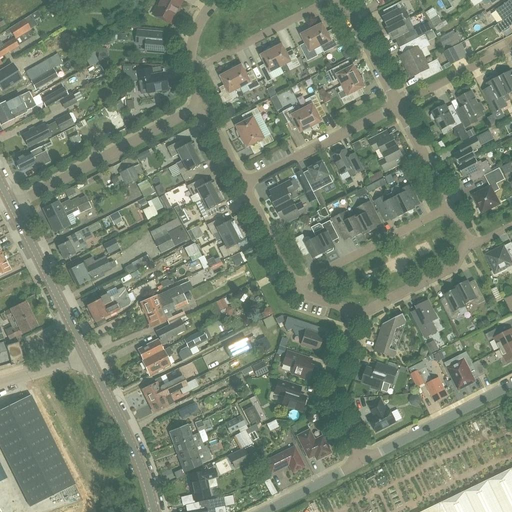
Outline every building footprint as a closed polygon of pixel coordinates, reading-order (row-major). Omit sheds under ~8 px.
[(74,0),(60,0),(71,15),(80,9),(74,0)] [(160,0),(160,2),(158,3),(156,7),(157,8),(157,9),(154,15),(172,24),(177,15),(175,14),(182,0),(160,0)] [(511,0),(510,0),(496,11),(503,21),(511,14),(511,0)] [(386,16),(383,17),(389,27),(389,28),(405,20),(410,17),(404,7),(405,6),(402,1),(391,6),(394,12),(386,16)] [(434,27),(442,22),(433,8),(427,11),(430,15),(428,16),(434,27)] [(498,24),(495,26),(500,33),(511,24),(511,14),(503,21),(498,24)] [(389,27),(387,28),(392,39),(395,38),(403,34),(408,43),(425,34),(432,30),(429,23),(414,30),(414,28),(409,18),(410,17),(405,20),(389,28),(389,27)] [(16,39),(31,29),(24,19),(5,31),(7,34),(11,32),(16,39)] [(106,39),(126,27),(122,20),(101,31),(106,39)] [(329,36),(323,23),(318,25),(317,24),(311,26),(311,25),(310,26),(321,46),(324,52),(341,44),(335,33),(329,36)] [(310,26),(305,30),(305,32),(301,34),(307,47),(302,50),(308,61),(318,56),(315,49),(321,46),(310,26)] [(439,38),(444,48),(461,38),(456,29),(439,38)] [(162,39),(163,33),(138,30),(136,44),(147,44),(146,52),(166,53),(167,40),(162,39)] [(411,50),(403,54),(401,55),(406,66),(424,57),(421,50),(430,45),(425,34),(408,43),(411,50)] [(0,51),(15,42),(13,38),(2,45),(0,41),(0,51)] [(15,42),(0,51),(0,64),(1,64),(0,63),(0,57),(18,46),(15,42)] [(448,50),(444,51),(448,58),(450,62),(450,64),(452,63),(454,62),(459,59),(464,57),(468,55),(461,43),(453,47),(448,50)] [(270,46),(281,67),(287,64),(290,70),(300,65),(294,53),(289,56),(282,44),(278,46),(277,44),(270,46)] [(270,46),(270,47),(264,51),(265,53),(260,55),(267,68),(261,70),(267,82),(273,79),(270,73),(281,67),(270,46)] [(31,81),(48,72),(53,69),(63,63),(57,54),(25,72),(31,81)] [(424,57),(406,66),(411,77),(422,71),(426,79),(443,70),(437,59),(428,64),(424,57)] [(249,77),(242,64),(238,67),(237,65),(230,67),(240,88),(246,85),(250,91),(260,85),(254,74),(249,77)] [(12,65),(0,72),(0,88),(2,90),(11,84),(12,85),(21,80),(12,65)] [(339,66),(327,72),(333,82),(339,79),(342,85),(363,74),(362,74),(358,69),(356,69),(354,65),(341,71),(339,66)] [(131,66),(122,67),(122,74),(125,74),(126,82),(139,80),(141,94),(147,93),(160,90),(162,92),(166,91),(169,87),(168,83),(166,82),(164,73),(161,74),(152,75),(150,68),(137,70),(132,71),(131,66)] [(227,102),(233,99),(237,97),(237,95),(235,90),(240,88),(230,67),(229,67),(224,72),(225,73),(220,76),(225,85),(226,86),(220,89),(221,91),(227,102)] [(53,69),(48,72),(31,81),(35,88),(57,76),(53,69)] [(511,72),(511,71),(499,77),(508,94),(511,91),(511,72)] [(363,75),(363,74),(342,85),(344,90),(338,93),(341,99),(344,105),(355,99),(353,93),(365,87),(363,82),(364,81),(363,75)] [(502,97),(508,94),(499,77),(494,80),(493,78),(487,81),(488,83),(487,83),(489,87),(484,90),(495,112),(506,106),(502,97)] [(63,86),(41,99),(46,106),(67,94),(63,86)] [(319,91),(325,103),(332,100),(327,88),(319,91)] [(76,102),(83,99),(79,91),(73,94),(72,93),(59,100),(64,110),(77,103),(76,102)] [(459,98),(464,107),(457,110),(466,127),(477,121),(474,115),(484,110),(480,103),(478,104),(471,91),(459,98)] [(20,97),(7,104),(5,101),(0,103),(0,114),(4,112),(23,103),(32,98),(29,92),(19,96),(20,97)] [(279,111),(285,108),(279,94),(273,97),(279,111)] [(321,106),(315,94),(305,100),(308,106),(302,109),(313,130),(313,129),(319,125),(318,124),(322,121),(316,109),(321,106)] [(4,112),(0,114),(0,124),(0,125),(14,118),(13,115),(26,108),(27,111),(36,106),(32,98),(23,103),(4,112)] [(114,107),(117,112),(124,109),(120,100),(115,103),(116,106),(114,107)] [(432,112),(433,113),(431,114),(431,116),(432,119),(434,120),(436,119),(441,129),(448,126),(451,127),(452,128),(462,123),(457,114),(452,117),(445,105),(432,112)] [(226,109),(231,118),(237,115),(232,106),(226,109)] [(293,106),(283,111),(288,123),(294,120),(300,133),(305,130),(306,132),(312,130),(313,130),(302,109),(296,112),(293,106)] [(249,119),(236,126),(238,130),(237,131),(239,138),(259,127),(254,117),(260,113),(257,108),(246,113),(249,119)] [(50,136),(60,131),(74,124),(73,123),(75,122),(76,120),(72,114),(70,113),(69,113),(68,113),(55,120),(55,121),(48,125),(47,124),(45,126),(44,124),(22,135),(28,147),(50,136)] [(245,143),(247,147),(260,141),(263,146),(274,141),(271,135),(265,138),(259,127),(239,138),(244,144),(245,143)] [(68,135),(75,146),(82,142),(75,131),(68,135)] [(387,137),(384,132),(369,140),(374,150),(380,147),(383,153),(397,145),(392,135),(387,137)] [(455,156),(454,157),(456,162),(458,161),(460,165),(475,158),(477,157),(474,152),(478,150),(477,148),(481,146),(477,136),(466,142),(459,146),(461,151),(455,155),(455,156)] [(172,145),(167,147),(172,157),(178,154),(181,160),(198,152),(194,143),(192,144),(191,142),(182,146),(179,141),(172,145)] [(385,172),(392,168),(397,166),(404,163),(401,157),(403,156),(397,145),(383,153),(386,158),(380,161),(385,172)] [(21,171),(35,164),(37,168),(51,161),(46,151),(43,153),(40,148),(29,153),(29,152),(15,160),(17,164),(16,166),(18,169),(20,170),(21,171)] [(349,156),(345,149),(333,156),(342,174),(349,170),(351,176),(363,170),(354,154),(349,156)] [(198,152),(181,160),(175,164),(184,180),(189,178),(188,177),(196,174),(193,168),(202,164),(201,161),(203,161),(198,152)] [(460,165),(458,166),(461,171),(459,172),(462,177),(463,176),(464,177),(470,174),(478,170),(481,175),(491,169),(487,160),(482,163),(481,160),(477,162),(475,158),(460,165)] [(309,168),(314,178),(308,181),(313,192),(333,182),(333,181),(333,179),(331,176),(330,175),(322,161),(321,162),(319,162),(315,163),(315,165),(309,168)] [(511,169),(509,164),(501,167),(505,174),(511,170),(511,169)] [(138,178),(138,177),(132,166),(119,172),(125,185),(138,178)] [(497,183),(505,179),(499,168),(485,175),(490,186),(473,195),(482,212),(500,203),(494,192),(500,189),(497,183)] [(371,175),(373,182),(385,179),(383,172),(371,175)] [(390,183),(396,180),(393,174),(387,177),(390,183)] [(139,184),(145,198),(155,193),(149,179),(139,184)] [(192,184),(187,186),(192,196),(198,193),(201,199),(218,191),(214,182),(212,183),(211,180),(202,185),(199,180),(192,184)] [(271,190),(270,191),(273,196),(271,197),(276,208),(292,199),(298,196),(295,190),(290,180),(279,186),(271,190)] [(308,184),(303,187),(305,192),(311,189),(308,184)] [(371,185),(366,188),(369,193),(374,191),(371,185)] [(400,190),(402,194),(395,197),(403,214),(408,212),(409,213),(411,213),(413,212),(414,211),(413,209),(415,208),(414,207),(419,204),(410,185),(400,190)] [(71,200),(79,196),(75,188),(67,192),(71,200)] [(223,200),(218,191),(201,199),(195,202),(204,219),(216,212),(213,207),(222,202),(221,200),(223,200)] [(375,201),(387,223),(394,219),(395,220),(397,221),(398,220),(399,218),(399,216),(403,214),(395,197),(392,192),(375,201)] [(171,207),(164,194),(158,197),(165,210),(171,207)] [(65,201),(59,204),(58,201),(43,208),(48,220),(86,202),(88,201),(85,195),(79,198),(78,197),(66,202),(65,201)] [(292,199),(276,208),(282,218),(284,217),(286,223),(307,212),(301,202),(296,206),(292,199)] [(381,225),(376,214),(369,201),(357,208),(361,215),(356,218),(355,216),(364,234),(381,225)] [(86,202),(48,220),(54,232),(69,224),(70,225),(76,221),(72,213),(78,210),(79,211),(89,206),(86,202)] [(153,204),(149,206),(142,209),(147,219),(157,214),(156,210),(153,204)] [(173,208),(179,217),(182,216),(183,214),(181,210),(178,205),(173,208)] [(350,219),(346,211),(334,218),(346,241),(363,232),(364,234),(355,216),(350,219)] [(111,215),(116,224),(122,221),(117,212),(111,215)] [(154,239),(180,225),(176,218),(150,232),(154,239)] [(211,222),(207,225),(212,235),(218,232),(221,238),(238,229),(234,221),(232,221),(231,219),(222,224),(219,219),(212,223),(211,222)] [(322,235),(316,237),(324,252),(326,251),(328,253),(333,250),(333,248),(335,247),(329,235),(329,233),(335,230),(330,220),(322,225),(324,228),(321,230),(320,231),(322,235)] [(180,225),(154,239),(153,239),(160,253),(173,246),(174,246),(188,239),(180,225)] [(197,226),(190,229),(195,239),(202,236),(197,226)] [(87,246),(84,241),(92,237),(87,227),(66,237),(68,241),(57,246),(63,259),(75,253),(75,252),(87,246)] [(190,229),(186,232),(192,241),(195,239),(190,229)] [(224,244),(218,248),(224,258),(228,255),(236,251),(233,246),(242,241),(241,239),(243,238),(238,229),(221,238),(224,244)] [(305,238),(303,234),(295,239),(299,248),(305,245),(307,246),(314,258),(316,257),(318,258),(323,255),(323,253),(324,252),(316,237),(311,240),(309,237),(308,236),(305,238)] [(114,239),(103,244),(108,254),(119,248),(114,239)] [(184,249),(188,257),(198,252),(194,243),(184,249)] [(511,252),(508,254),(504,245),(486,255),(493,269),(492,270),(494,275),(507,269),(507,268),(511,265),(511,252)] [(243,252),(232,257),(237,266),(247,261),(243,252)] [(141,267),(152,261),(149,253),(137,259),(137,261),(125,267),(128,274),(141,267)] [(203,255),(201,256),(197,258),(198,260),(199,260),(203,269),(209,266),(206,261),(203,255)] [(92,257),(83,261),(84,263),(70,269),(69,269),(68,270),(72,277),(79,274),(80,275),(87,272),(88,273),(99,268),(99,267),(108,263),(105,256),(94,262),(92,257)] [(0,274),(10,270),(5,261),(0,263),(0,274)] [(79,274),(72,277),(76,286),(90,279),(91,282),(103,276),(102,273),(111,269),(116,266),(113,261),(108,263),(99,267),(99,268),(88,273),(87,272),(80,275),(79,274)] [(221,284),(248,275),(246,267),(218,276),(221,284)] [(161,288),(175,284),(173,278),(159,283),(161,288)] [(214,289),(221,287),(218,279),(211,281),(214,289)] [(467,280),(456,286),(466,306),(465,304),(472,301),(473,302),(479,304),(485,300),(479,287),(472,290),(469,283),(467,280)] [(156,296),(140,302),(145,314),(161,307),(160,306),(166,304),(167,305),(172,302),(171,299),(183,293),(179,285),(167,291),(156,296)] [(449,306),(445,308),(448,314),(451,321),(458,317),(459,312),(459,310),(466,306),(456,286),(455,286),(456,288),(448,293),(445,294),(446,297),(445,298),(449,306)] [(101,299),(86,306),(90,314),(115,302),(125,297),(125,296),(124,295),(127,293),(125,288),(124,287),(117,291),(115,288),(106,292),(107,294),(100,297),(101,299)] [(115,302),(90,314),(94,322),(95,323),(96,322),(104,318),(109,316),(109,315),(122,309),(121,307),(129,303),(131,303),(130,302),(134,300),(131,293),(127,295),(127,296),(126,297),(125,297),(115,302)] [(161,307),(145,314),(151,326),(166,319),(171,317),(169,311),(175,308),(175,309),(187,304),(183,293),(171,299),(172,302),(167,305),(166,304),(160,306),(161,307)] [(223,298),(219,300),(212,304),(216,313),(225,308),(227,307),(223,298)] [(419,305),(417,306),(418,309),(412,312),(425,337),(437,331),(432,321),(437,318),(428,300),(425,302),(425,300),(423,299),(419,301),(418,303),(419,305)] [(4,312),(4,313),(0,314),(3,321),(8,319),(10,324),(31,314),(25,301),(4,312)] [(264,309),(263,312),(261,313),(263,318),(267,316),(273,313),(270,308),(267,307),(264,309)] [(383,323),(374,351),(394,357),(396,351),(390,349),(396,330),(405,325),(406,320),(403,313),(383,323)] [(31,314),(10,324),(11,327),(4,330),(9,340),(37,326),(31,314)] [(264,320),(269,329),(277,324),(273,316),(264,320)] [(287,316),(284,326),(287,331),(292,328),(295,334),(301,336),(302,339),(301,344),(318,350),(322,336),(309,332),(312,325),(287,316)] [(185,330),(180,319),(155,331),(161,342),(185,330)] [(511,328),(500,334),(497,328),(485,334),(489,341),(494,338),(500,349),(511,343),(511,328)] [(205,339),(201,330),(184,339),(188,347),(180,351),(179,354),(182,360),(192,354),(189,348),(205,339)] [(271,348),(265,337),(256,341),(262,352),(271,348)] [(280,349),(286,351),(290,339),(284,337),(280,349)] [(156,353),(163,349),(157,339),(137,349),(142,360),(156,353)] [(246,339),(225,349),(231,360),(251,350),(246,339)] [(439,349),(434,340),(426,344),(431,354),(439,349)] [(5,346),(5,341),(0,342),(0,365),(10,363),(11,365),(24,361),(18,342),(5,346)] [(511,343),(500,349),(504,357),(500,359),(504,366),(511,361),(511,343)] [(142,360),(141,360),(149,374),(169,364),(167,358),(167,356),(172,353),(169,346),(163,349),(156,353),(142,360)] [(308,379),(313,366),(310,365),(312,359),(302,356),(287,351),(283,363),(293,367),(291,373),(299,376),(299,377),(306,380),(306,378),(308,379)] [(438,362),(446,359),(444,352),(436,354),(438,362)] [(479,376),(473,363),(467,353),(452,361),(454,364),(448,367),(459,389),(474,381),(474,379),(479,376)] [(479,360),(473,363),(479,376),(486,373),(479,360)] [(262,361),(251,367),(257,377),(268,372),(262,361)] [(422,361),(409,368),(412,374),(418,386),(424,383),(419,371),(426,368),(422,361)] [(375,370),(369,368),(366,375),(364,376),(362,382),(372,385),(373,387),(381,390),(384,380),(389,382),(390,379),(394,380),(397,370),(378,363),(375,370)] [(426,368),(419,371),(424,383),(425,384),(426,383),(427,384),(435,401),(447,395),(438,378),(433,381),(426,368)] [(156,383),(142,390),(149,403),(162,397),(162,396),(168,393),(169,394),(179,389),(185,386),(185,385),(187,384),(186,383),(182,375),(168,382),(165,375),(155,380),(156,383)] [(194,378),(186,383),(187,384),(185,385),(185,386),(179,389),(182,394),(197,386),(194,380),(194,378)] [(298,394),(301,387),(278,380),(274,393),(284,396),(282,404),(301,411),(303,406),(305,405),(306,400),(305,399),(306,397),(298,394)] [(162,397),(149,403),(154,412),(173,402),(169,394),(168,393),(162,396),(162,397)] [(0,446),(30,507),(75,485),(30,395),(0,410),(0,446)] [(371,420),(369,422),(372,427),(374,427),(376,431),(396,421),(402,418),(397,409),(391,412),(390,410),(389,409),(386,410),(381,399),(369,405),(373,412),(375,416),(370,419),(371,420)] [(246,410),(253,425),(263,420),(255,405),(246,410)] [(182,419),(188,417),(184,409),(178,411),(182,419)] [(245,426),(244,424),(245,424),(241,416),(225,424),(230,434),(245,426)] [(196,428),(198,433),(191,436),(192,437),(173,444),(177,453),(202,443),(199,433),(205,431),(210,429),(206,420),(201,422),(202,426),(196,428)] [(202,426),(201,422),(200,420),(194,422),(196,428),(202,426)] [(271,430),(280,427),(277,421),(269,424),(271,430)] [(198,433),(191,435),(190,431),(193,430),(191,424),(187,425),(187,424),(169,432),(173,444),(192,437),(191,436),(198,433)] [(248,435),(258,429),(255,424),(245,429),(248,435)] [(322,436),(314,440),(309,430),(297,436),(308,458),(314,455),(317,460),(331,452),(322,436)] [(234,436),(237,442),(248,436),(245,431),(234,436)] [(202,443),(177,453),(180,463),(198,455),(208,451),(206,445),(204,446),(202,443)] [(208,447),(211,454),(220,450),(218,443),(209,447),(208,447)] [(250,446),(243,449),(229,456),(235,467),(248,461),(256,458),(250,446)] [(294,446),(265,461),(271,473),(288,464),(292,472),(304,466),(294,446)] [(208,451),(198,455),(180,463),(184,472),(201,465),(201,463),(212,459),(208,451)] [(0,481),(10,477),(0,457),(0,481)] [(511,511),(511,467),(419,511),(511,511)] [(215,476),(214,470),(203,472),(203,471),(188,475),(193,500),(209,496),(205,479),(215,476)] [(267,489),(272,486),(268,480),(263,482),(267,489)] [(187,511),(225,511),(225,506),(223,497),(203,500),(198,501),(198,502),(199,510),(187,511)]
